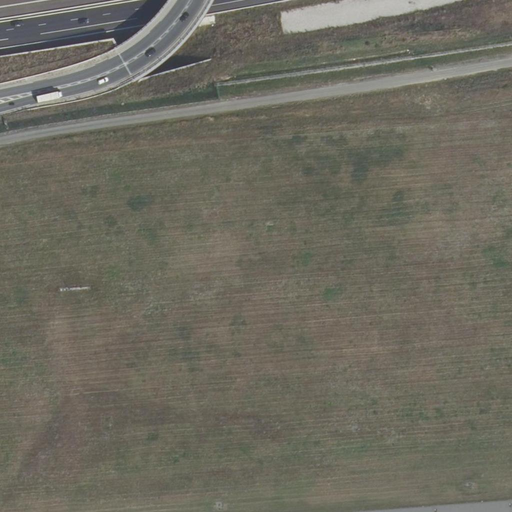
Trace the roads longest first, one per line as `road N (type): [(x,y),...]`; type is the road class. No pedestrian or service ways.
road 1 (secondary): [(0,102),(122,67),(191,0)]
road 2 (trunk): [(0,30),(185,0)]
